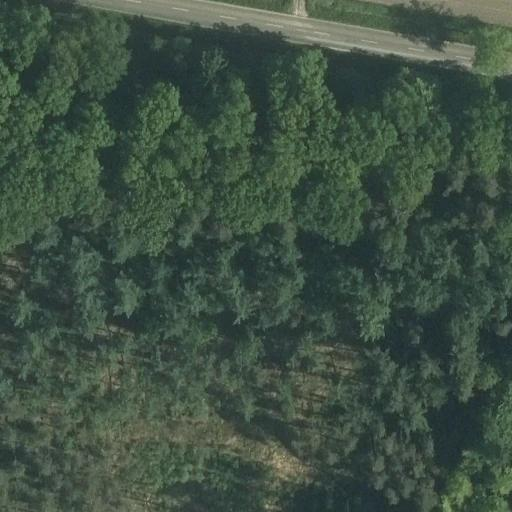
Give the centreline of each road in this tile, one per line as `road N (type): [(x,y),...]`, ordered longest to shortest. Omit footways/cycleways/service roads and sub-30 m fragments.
road 1 (tertiary): [(511,65),(144,0)]
road 2 (track): [(425,511),(511,281)]
